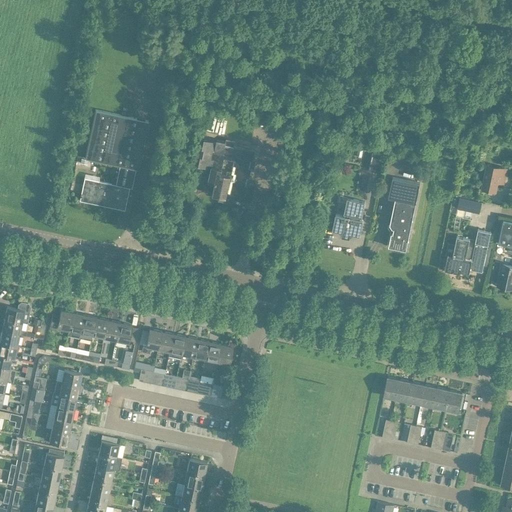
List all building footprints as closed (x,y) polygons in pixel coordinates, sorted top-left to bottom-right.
[(153,55),(151,67),(163,69),(165,57),(153,55)] [(80,197),(79,201),(124,210),(129,188),(133,189),(148,121),(95,109),(84,158),(119,165),(115,185),(100,182),(101,176),(85,173),(80,194),(80,193),(79,196),(80,197)] [(202,148),(199,148),(197,157),(200,158),(198,166),(210,169),(207,182),(214,183),(212,195),(219,196),(218,199),(225,201),(227,190),(245,194),(247,186),(249,186),(251,177),(249,176),(251,168),(253,169),(255,160),(252,159),(254,150),(242,148),(243,145),(234,144),(235,141),(225,139),(225,142),(216,140),(216,142),(204,140),(202,148)] [(372,150),(368,170),(376,172),(380,152),(372,150)] [(504,180),(506,169),(487,165),(482,188),(495,191),(498,179),(504,180)] [(386,196),(395,198),(390,220),(390,224),(392,228),(393,228),(392,233),(391,233),(388,246),(405,250),(420,183),(391,176),(386,196)] [(332,229),(342,231),(341,235),(341,236),(345,237),(349,237),(350,233),(359,235),(363,219),(360,219),(360,217),(361,217),(365,201),(347,198),(343,213),(345,214),(344,216),(335,214),(332,229)] [(468,200),(466,211),(479,214),(481,203),(468,200)] [(511,222),(503,221),(498,242),(511,245),(511,222)] [(469,273),(470,270),(482,272),(491,232),(478,229),(475,242),(469,241),(469,239),(457,236),(452,256),(447,255),(444,270),(460,273),(460,272),(469,273)] [(511,263),(511,266),(502,264),(497,286),(511,289),(511,263)] [(4,318),(21,322),(23,313),(27,314),(30,312),(31,307),(29,303),(23,302),(19,304),(18,309),(6,306),(4,318)] [(68,330),(72,312),(60,310),(59,312),(52,310),(49,328),(57,330),(58,327),(68,330)] [(84,315),(72,312),(68,330),(67,336),(79,338),(80,332),(84,315)] [(84,315),(80,332),(92,335),(95,317),(84,315)] [(95,317),(92,335),(103,337),(107,320),(95,317)] [(20,329),(21,322),(4,318),(1,330),(19,334),(20,329)] [(107,320),(103,337),(115,340),(119,322),(107,320)] [(119,322),(115,340),(127,342),(131,325),(119,322)] [(145,345),(142,345),(141,351),(148,353),(150,347),(157,349),(161,331),(149,329),(145,345)] [(0,341),(16,345),(19,334),(1,330),(0,335),(0,341)] [(173,334),(161,331),(157,349),(169,351),(173,334)] [(184,336),(173,334),(169,351),(181,354),(184,336)] [(192,356),(196,339),(184,336),(181,354),(192,356)] [(196,339),(192,356),(204,359),(208,341),(196,339)] [(14,357),(16,345),(0,341),(0,354),(11,357),(14,357)] [(208,341),(204,359),(216,361),(219,344),(208,341)] [(64,355),(65,345),(58,344),(57,354),(64,355)] [(219,344),(216,361),(228,364),(232,346),(219,344)] [(65,345),(64,355),(74,357),(76,347),(65,345)] [(11,357),(0,354),(0,366),(8,368),(11,357)] [(135,361),(133,370),(140,371),(140,368),(141,363),(135,361)] [(0,378),(6,380),(8,368),(0,366),(0,378)] [(140,368),(140,371),(138,380),(144,382),(147,370),(140,368)] [(61,382),(78,385),(81,373),(63,369),(61,381),(61,382)] [(153,371),(150,383),(157,384),(159,372),(153,371)] [(170,375),(167,387),(174,388),(176,376),(170,375)] [(174,388),(180,389),(182,378),(176,376),(174,388)] [(396,398),(400,379),(387,377),(383,395),(396,398)] [(400,379),(396,398),(408,401),(412,382),(400,379)] [(78,385),(61,382),(61,381),(55,380),(53,392),(76,397),(78,385)] [(193,380),(191,392),(197,393),(199,381),(193,380)] [(197,393),(203,394),(205,383),(199,381),(197,393)] [(412,382),(408,401),(420,403),(424,385),(412,382)] [(217,385),(214,397),(221,398),(223,387),(217,385)] [(424,385),(420,403),(433,406),(437,387),(424,385)] [(437,387),(433,406),(445,408),(449,390),(437,387)] [(449,390),(445,408),(458,411),(462,392),(449,390)] [(56,405),(74,409),(76,397),(53,392),(52,392),(50,404),(56,405)] [(74,409),(56,405),(53,417),(71,420),(74,409)] [(14,426),(19,427),(21,417),(20,416),(10,413),(9,419),(15,420),(14,426)] [(53,417),(51,428),(69,432),(71,420),(53,417)] [(390,423),(385,422),(382,437),(387,438),(390,423)] [(396,424),(390,423),(387,438),(393,439),(396,424)] [(407,442),(412,443),(415,428),(410,427),(407,442)] [(51,428),(49,440),(66,444),(69,432),(51,428)] [(421,429),(415,428),(412,443),(418,444),(421,429)] [(436,448),(439,433),(434,432),(431,447),(436,448)] [(445,434),(439,433),(436,448),(442,449),(445,434)] [(453,435),(445,433),(445,434),(442,449),(450,451),(453,435)] [(98,453),(115,456),(118,444),(118,445),(118,444),(100,440),(101,441),(98,453)] [(43,465),(60,468),(63,456),(64,456),(63,456),(48,452),(45,452),(45,453),(46,453),(43,465)] [(96,465),(112,468),(115,456),(98,453),(96,465)] [(186,471),(203,475),(205,463),(206,463),(206,462),(188,458),(188,459),(186,471)] [(511,460),(506,459),(503,471),(511,473),(511,460)] [(41,477),(57,481),(60,468),(43,465),(41,477)] [(93,478),(110,481),(112,468),(96,465),(93,478)] [(183,483),(200,487),(203,475),(186,471),(183,483)] [(511,473),(503,471),(501,484),(511,486),(511,473)] [(38,489),(55,493),(57,481),(41,477),(38,489)] [(90,490),(107,494),(110,481),(93,478),(90,490)] [(181,496),(198,500),(200,487),(183,483),(181,496)] [(35,502),(52,506),(55,493),(38,489),(35,502)] [(88,502),(104,506),(109,507),(109,502),(105,502),(107,494),(90,490),(88,502)] [(178,508),(195,511),(198,500),(181,496),(178,508)] [(511,511),(511,500),(507,499),(505,509),(502,508),(501,511),(511,511)] [(391,511),(394,505),(377,501),(375,511),(372,510),(371,511),(391,511)] [(33,511),(50,511),(52,506),(35,502),(33,511)] [(103,511),(104,506),(88,502),(85,511),(103,511)]
